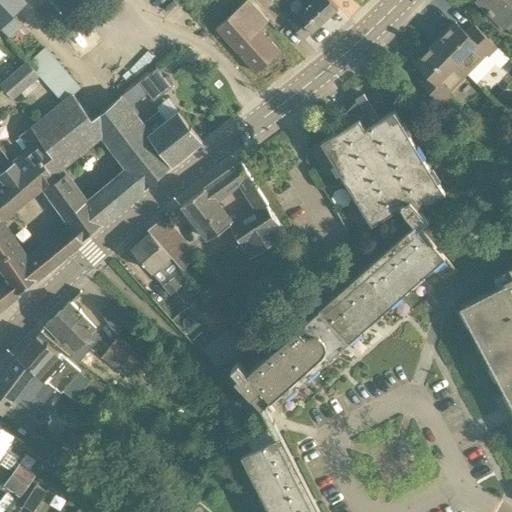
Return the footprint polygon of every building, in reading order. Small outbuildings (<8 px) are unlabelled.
[(255,74),(279,53),(259,30),(268,22),(248,0),(215,29),(255,74)] [(303,40),(337,9),(328,0),(313,0),(288,23),(303,40)] [(511,0),(477,0),(476,1),(503,29),(503,28),(510,35),(511,33),(511,0)] [(21,26),(12,17),(0,28),(0,30),(8,39),(21,26)] [(434,44),(465,75),(484,55),(487,59),(497,49),(474,27),(465,35),(454,24),(434,44)] [(446,93),(465,75),(434,44),(415,64),(426,75),(418,84),(440,106),(450,97),(446,93)] [(63,172),(42,190),(66,224),(81,240),(100,224),(101,224),(143,189),(143,188),(171,166),(144,133),(145,132),(140,125),(119,98),(91,120),(72,95),(80,89),(44,49),(27,64),(39,77),(61,102),(30,127),(61,169),(100,137),(122,168),(86,199),(66,172),(64,174),(63,172)] [(34,81),(39,77),(27,64),(5,83),(16,96),(20,93),(24,98),(38,86),(34,81)] [(119,98),(128,109),(147,94),(153,101),(170,88),(154,69),(119,98)] [(158,111),(143,122),(140,125),(145,132),(144,133),(171,166),(201,141),(176,110),(164,119),(158,111)] [(417,232),(418,231),(427,223),(417,212),(444,196),(393,113),(370,126),(361,110),(346,119),(350,125),(320,143),(371,227),(399,209),(404,218),(412,227),(417,232)] [(11,166),(34,195),(42,190),(63,172),(61,169),(30,127),(21,133),(32,148),(16,161),(16,160),(10,165),(11,166)] [(278,225),(239,164),(204,189),(180,206),(207,240),(228,226),(242,249),(241,251),(247,260),(286,235),(279,224),(278,225)] [(11,166),(10,165),(0,172),(0,269),(6,278),(17,294),(18,293),(18,294),(33,280),(53,264),(37,246),(27,255),(3,220),(34,195),(11,166)] [(492,189),(485,176),(474,183),(482,195),(492,189)] [(66,224),(60,228),(52,234),(67,253),(81,240),(66,224)] [(443,260),(418,231),(417,232),(412,227),(246,374),(238,365),(231,371),(238,378),(235,381),(244,393),(260,410),(263,418),(443,260)] [(190,274),(198,267),(193,261),(197,258),(175,232),(159,244),(182,270),(185,268),(190,274)] [(172,278),(181,272),(150,235),(131,251),(151,275),(151,274),(161,288),(169,297),(180,288),(172,278)] [(511,264),(508,266),(511,274),(511,279),(458,307),(503,394),(504,394),(507,399),(511,401),(511,264)] [(6,278),(0,282),(0,308),(17,294),(6,278)] [(78,364),(89,350),(85,347),(91,341),(88,338),(95,331),(69,302),(44,326),(45,327),(40,332),(68,356),(78,364)] [(219,304),(213,309),(228,328),(235,323),(226,310),(225,311),(219,304)] [(216,337),(228,328),(213,309),(201,317),(216,337)] [(17,357),(62,392),(64,390),(80,372),(36,336),(17,357)] [(133,352),(134,350),(117,337),(101,358),(126,379),(133,372),(139,378),(152,362),(136,348),(133,352)] [(61,394),(62,392),(17,357),(0,379),(0,414),(29,436),(22,446),(45,461),(54,449),(31,434),(38,425),(31,419),(54,389),(61,394)] [(0,463),(10,470),(19,456),(9,450),(17,438),(0,426),(0,463)] [(251,450),(269,442),(262,427),(244,436),(251,450)] [(306,511),(271,442),(240,457),(268,511),(306,511)] [(20,497),(36,473),(20,462),(4,486),(20,497)] [(101,506),(108,495),(92,486),(86,497),(101,506)] [(28,511),(33,511),(45,494),(35,487),(22,508),(28,511)] [(209,511),(196,501),(186,511),(209,511)]
